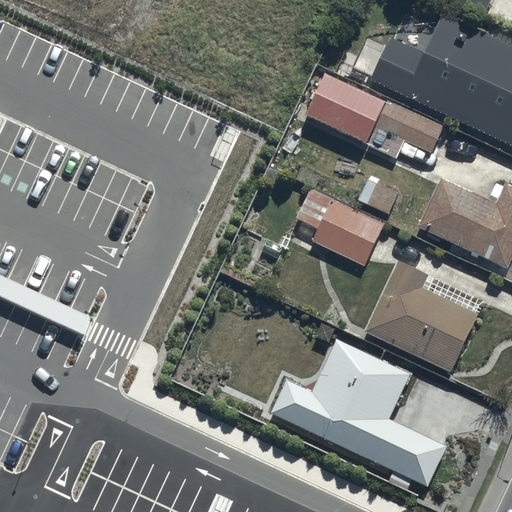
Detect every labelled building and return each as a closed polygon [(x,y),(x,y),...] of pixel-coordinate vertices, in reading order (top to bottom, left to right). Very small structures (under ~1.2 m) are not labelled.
[(462,0),(461,3),(487,16),(494,0),(462,0)] [(424,59),(391,43),(371,83),(511,150),(511,51),(443,19),(424,59)] [(326,79),(306,120),(365,149),(375,130),(432,158),(444,133),(391,106),(389,110),(326,79)] [(496,188),(490,200),(498,204),(495,210),(441,184),(419,231),(507,273),(511,262),(511,191),(504,187),(503,191),(496,188)] [(398,199),(367,186),(358,207),(389,220),(398,199)] [(317,235),(312,244),(364,269),(384,228),(311,193),(296,224),(317,235)] [(429,281),(397,267),(366,338),(452,376),(477,319),(422,295),(429,281)] [(387,488),(407,498),(412,486),(428,493),(447,453),(389,425),(410,381),(336,346),(312,396),(287,384),(270,419),(392,477),(387,488)] [(324,511),(332,497),(261,463),(266,453),(246,443),(216,505),(232,511),(324,511)]
